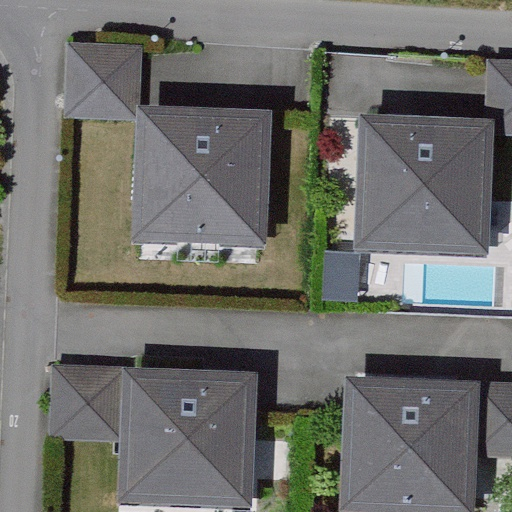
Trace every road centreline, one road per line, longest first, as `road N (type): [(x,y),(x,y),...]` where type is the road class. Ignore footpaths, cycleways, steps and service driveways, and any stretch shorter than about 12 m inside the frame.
road 1 (residential): [(35,9),(11,511)]
road 2 (residential): [(511,37),(35,9)]
